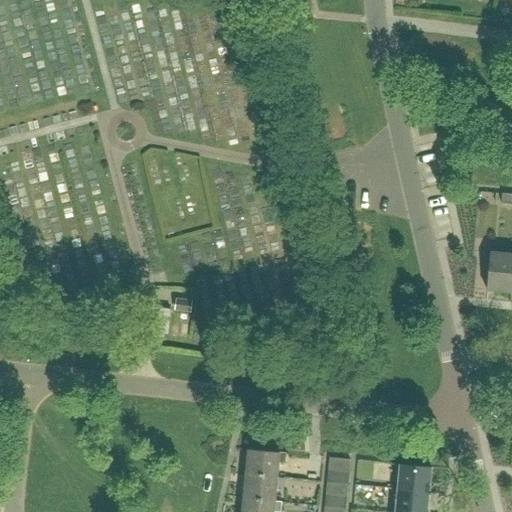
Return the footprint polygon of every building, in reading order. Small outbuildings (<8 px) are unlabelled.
[(511,204),(511,194),(502,194),(501,204),(511,204)] [(511,277),(511,254),(490,252),(487,291),(511,293),(511,277)] [(191,314),(192,304),(177,302),(176,312),(191,314)] [(161,311),(158,336),(169,337),(171,312),(161,311)] [(124,340),(126,328),(98,325),(97,337),(124,340)] [(286,464),(287,453),(248,450),(246,474),(278,477),(279,463),(286,464)] [(329,470),(349,472),(350,459),(330,457),(329,470)] [(430,493),(432,467),(401,464),(398,490),(430,493)] [(348,484),(349,472),(329,470),(328,482),(348,484)] [(275,502),(278,477),(246,474),(244,499),(275,502)] [(347,496),(348,484),(328,482),(326,494),(347,496)] [(427,511),(430,493),(398,490),(395,511),(427,511)] [(346,508),(347,496),(326,494),(325,506),(346,508)] [(281,511),(282,502),(275,502),(244,499),(242,511),(281,511)]
